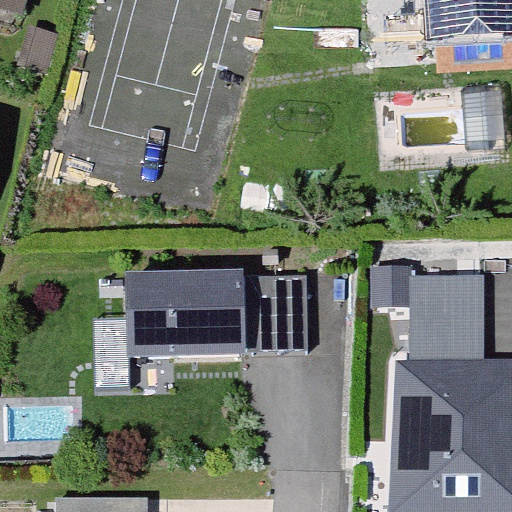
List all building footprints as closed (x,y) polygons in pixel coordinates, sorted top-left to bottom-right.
[(0,0),(0,14),(16,19),(21,0),(0,0)] [(511,0),(417,0),(420,49),(511,44),(511,0)] [(22,29),(11,69),(44,78),(55,39),(22,29)] [(410,312),(410,281),(410,271),(371,271),(371,312),(410,312)] [(130,324),(131,367),(247,364),(246,357),(246,281),(127,283),(130,324)] [(309,281),(246,281),(246,357),(310,357),(309,281)] [(385,365),(383,511),(511,511),(511,367),(476,367),(478,282),(410,281),(410,312),(410,366),(385,365)] [(131,367),(130,324),(95,325),(97,395),(132,394),(131,367)]
